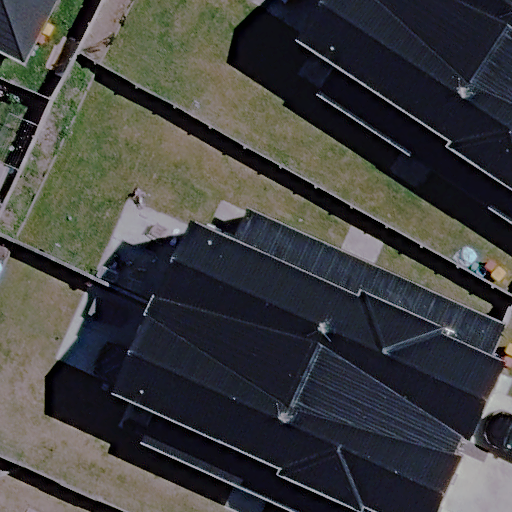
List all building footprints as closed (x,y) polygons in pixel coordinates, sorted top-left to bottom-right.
[(0,0),(0,50),(22,62),(54,0),(0,0)] [(511,83),(385,0),(320,0),(289,47),(332,75),(315,100),(511,230),(511,83)] [(511,0),(385,0),(511,83),(511,0)] [(230,251),(184,230),(144,315),(458,461),(498,375),(483,367),(501,329),(248,212),(230,251)] [(434,511),(458,461),(144,315),(104,401),(154,424),(142,449),(278,511),(434,511)]
